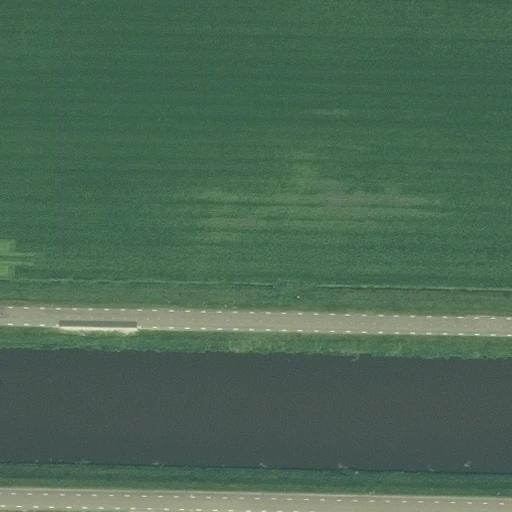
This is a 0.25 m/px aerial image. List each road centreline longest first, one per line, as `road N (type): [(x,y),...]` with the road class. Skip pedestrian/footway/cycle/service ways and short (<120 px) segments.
road 1 (tertiary): [(511,328),(0,318)]
road 2 (tertiary): [(0,500),(511,510)]
